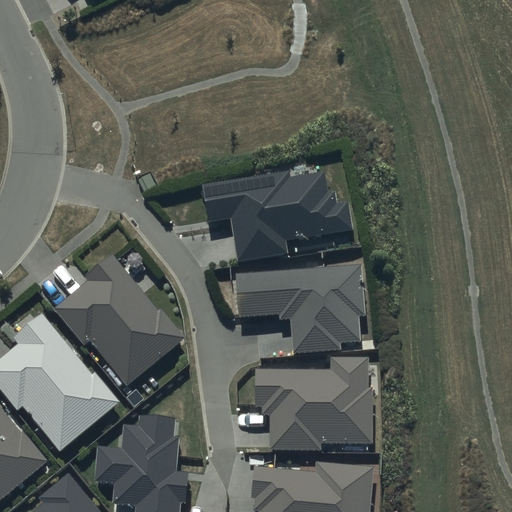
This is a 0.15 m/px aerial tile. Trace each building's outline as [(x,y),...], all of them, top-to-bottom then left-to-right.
[(288,172),(203,186),(208,223),(230,220),(237,262),(287,254),(287,251),(348,241),(346,232),(351,231),(346,203),(336,204),(334,191),(325,193),(322,173),(289,179),(288,172)] [(158,309),(113,255),(86,277),(89,281),(54,309),(83,345),(89,340),(127,385),(185,336),(161,307),(158,309)] [(361,265),(237,274),(240,319),(281,316),(281,321),(292,321),(294,353),(341,350),(340,344),(361,343),(359,316),(364,316),(361,265)] [(91,376),(42,316),(13,340),(18,346),(0,360),(0,389),(18,411),(23,407),(59,451),(118,403),(94,373),(91,376)] [(368,358),(330,358),(329,370),(256,369),(255,408),(262,408),(262,416),(270,416),(269,450),(321,451),(321,443),(372,443),(372,386),(367,386),(368,358)] [(21,434),(0,408),(0,499),(47,461),(24,432),(21,434)] [(174,418),(140,416),(139,426),(123,425),(122,450),(97,448),(95,483),(114,484),(113,505),(135,506),(135,511),(178,511),(179,503),(185,503),(187,473),(176,472),(178,437),(173,437),(174,418)] [(315,472),(254,466),(251,498),(255,499),(253,511),(260,511),(259,511),(368,511),(373,468),(316,463),(315,472)] [(100,511),(69,473),(39,498),(44,504),(33,511),(100,511)]
